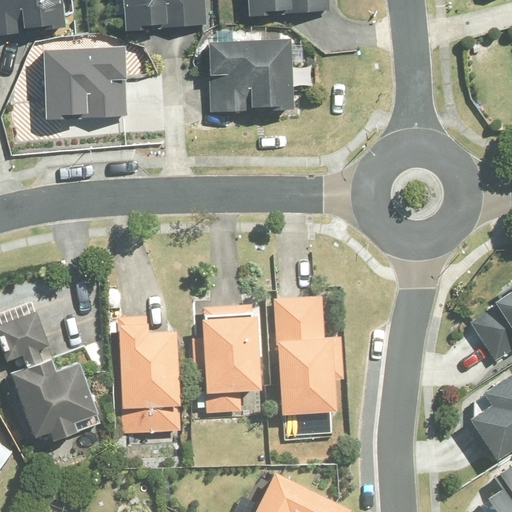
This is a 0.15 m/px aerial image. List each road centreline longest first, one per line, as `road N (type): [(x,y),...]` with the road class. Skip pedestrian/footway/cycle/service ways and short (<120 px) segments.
road 1 (residential): [(0,213),(74,199),(353,194)]
road 2 (residential): [(419,256),(397,441),(400,511)]
road 3 (residential): [(406,0),(413,129)]
